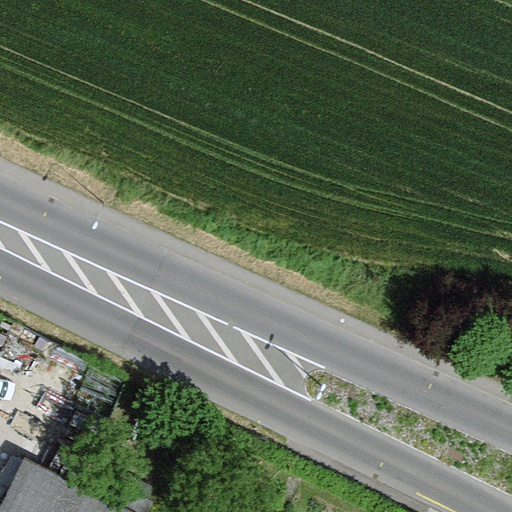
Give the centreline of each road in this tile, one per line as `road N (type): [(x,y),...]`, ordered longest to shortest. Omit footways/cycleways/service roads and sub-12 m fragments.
road 1 (tertiary): [(0,242),(308,423),(493,511)]
road 2 (tertiary): [(511,425),(328,338),(0,229)]
